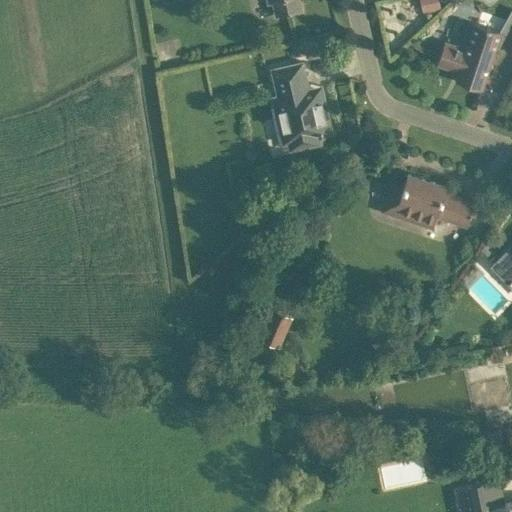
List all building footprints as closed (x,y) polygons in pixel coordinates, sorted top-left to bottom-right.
[(274,0),(277,14),(300,9),(298,0),(274,0)] [(441,7),(438,0),(420,0),(423,11),(441,7)] [(482,86),(495,49),(501,30),(475,22),(466,47),(445,40),(438,63),(459,70),(456,77),(482,86)] [(272,95),(277,117),(283,143),(288,142),(289,149),(321,141),(319,134),(332,131),(323,90),(310,93),(303,60),(271,67),(277,94),(272,95)] [(408,172),(403,187),(392,183),(384,208),(433,224),(437,214),(467,224),(475,201),(445,191),(446,185),(408,172)] [(273,308),(260,337),(279,345),(292,316),(273,308)] [(501,429),(487,431),(489,441),(503,438),(501,429)] [(489,448),(454,456),(458,472),(493,464),(489,448)] [(499,477),(456,486),(461,511),(511,511),(511,500),(504,502),(499,477)]
